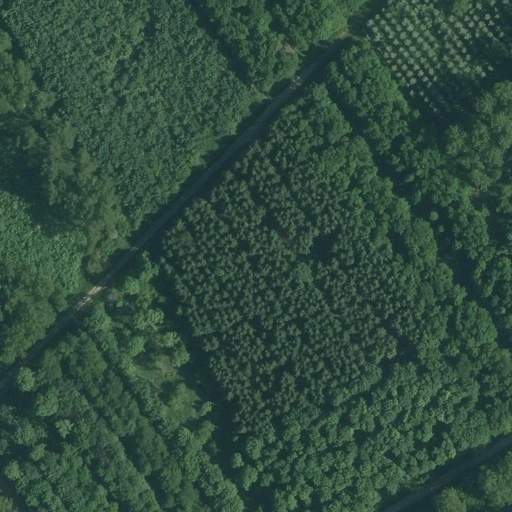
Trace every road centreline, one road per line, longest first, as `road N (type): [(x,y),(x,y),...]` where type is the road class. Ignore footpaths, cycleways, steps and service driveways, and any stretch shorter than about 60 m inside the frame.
road 1 (track): [(0,484),(18,511),(395,511),(511,441)]
road 2 (track): [(379,0),(0,384)]
